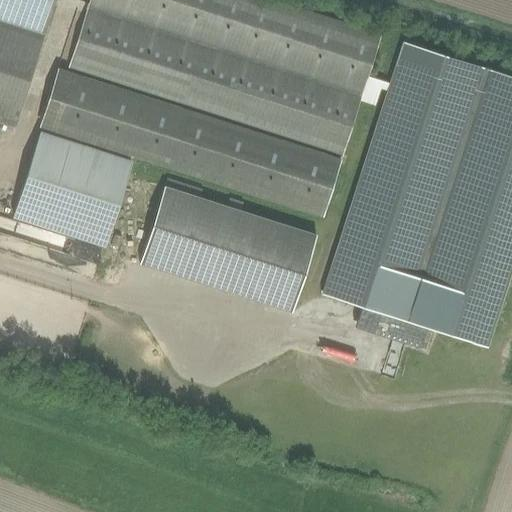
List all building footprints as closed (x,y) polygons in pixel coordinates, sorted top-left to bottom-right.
[(0,0),(0,122),(23,129),(64,0),(0,0)] [(342,157),(381,35),(272,0),(89,0),(68,68),(342,157)] [(390,84),(367,77),(360,101),(375,106),(380,89),(387,92),(322,296),(489,348),(511,276),(511,77),(403,43),(390,84)] [(72,73),(57,69),(39,126),(53,131),(323,218),(341,160),(72,73)] [(105,248),(133,162),(40,132),(12,218),(105,248)] [(290,319),(315,243),(162,195),(138,271),(290,319)] [(398,338),(390,373),(402,376),(410,341),(398,338)]
